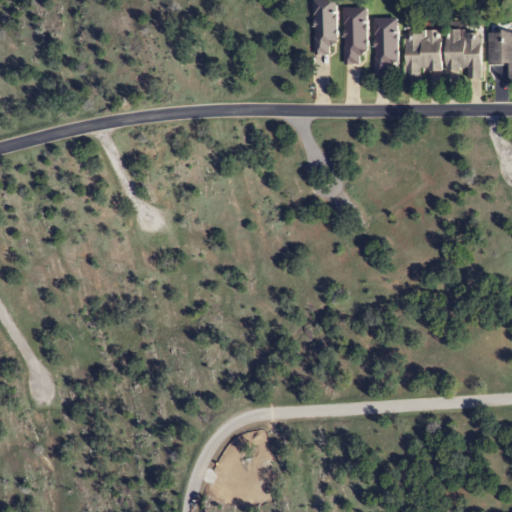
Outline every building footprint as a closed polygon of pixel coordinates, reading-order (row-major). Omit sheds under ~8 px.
[(336,0),(312,0),(313,54),(330,54),(330,46),(336,46),(336,0)] [(366,8),(343,8),(343,64),(359,64),(359,54),(366,54),(366,8)] [(396,18),(373,18),(373,74),(396,74),(396,18)] [(444,70),(466,69),(466,79),(481,79),(480,31),(444,31),(444,70)] [(439,32),(403,32),(403,80),(419,79),(419,70),(440,70),(439,32)] [(488,65),(508,65),(508,81),(511,80),(511,33),(487,34),(488,65)]
